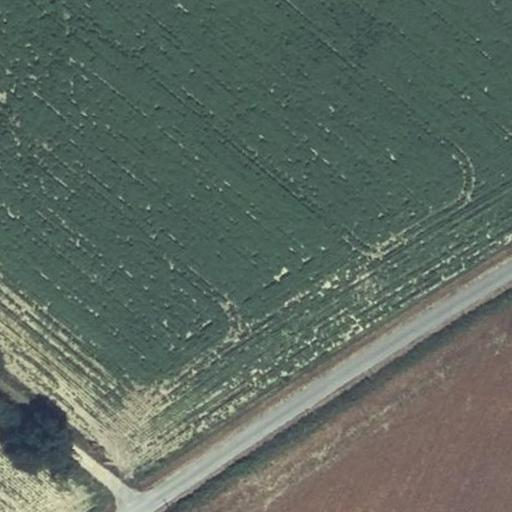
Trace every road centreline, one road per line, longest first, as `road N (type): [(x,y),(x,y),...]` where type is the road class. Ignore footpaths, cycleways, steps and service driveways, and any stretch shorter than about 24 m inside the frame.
road 1 (tertiary): [(511,271),(140,506)]
road 2 (residential): [(140,506),(0,395)]
